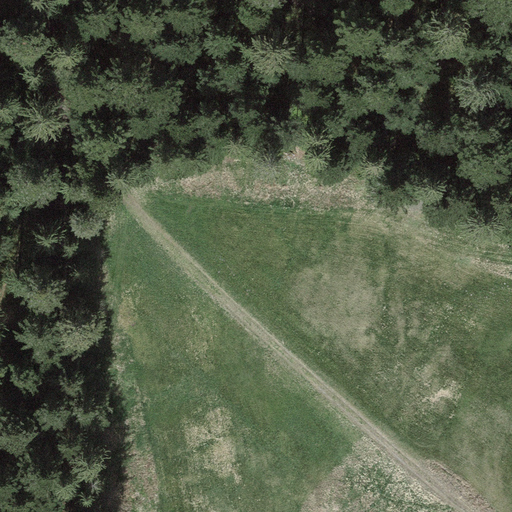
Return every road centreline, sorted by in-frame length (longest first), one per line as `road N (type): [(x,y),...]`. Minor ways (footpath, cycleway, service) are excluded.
road 1 (track): [(106,511),(24,249),(20,22)]
road 2 (track): [(221,0),(511,52)]
road 3 (track): [(20,22),(116,172)]
